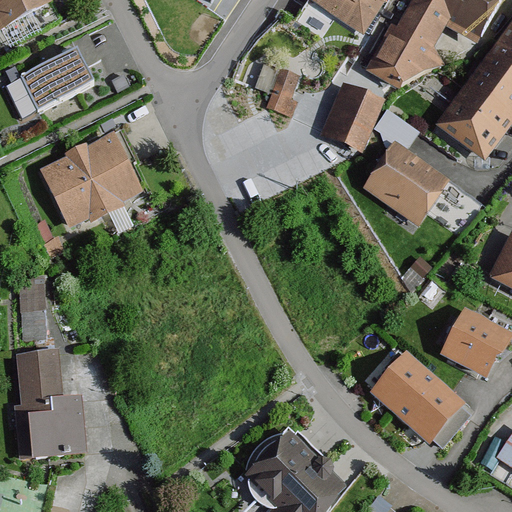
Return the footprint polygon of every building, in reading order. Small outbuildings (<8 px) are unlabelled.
[(0,0),(0,34),(57,7),(53,0),(0,0)] [(319,0),(384,44),(369,69),(400,86),(423,71),(442,63),(429,46),(445,19),(476,37),(497,0),(319,0)] [(511,29),(441,124),(484,156),(511,118),(511,29)] [(40,116),(97,88),(79,52),(22,80),(40,116)] [(278,76),(266,112),(286,119),(298,83),(278,76)] [(361,150),(381,105),(345,89),(325,134),(361,150)] [(69,235),(147,198),(118,138),(40,175),(69,235)] [(458,233),(477,205),(395,149),(368,188),(418,221),(425,211),(458,233)] [(511,245),(497,274),(511,281),(511,245)] [(506,332),(466,311),(444,351),(485,372),(506,332)] [(57,353),(20,357),(26,409),(16,410),(21,457),(34,456),(35,465),(88,460),(82,399),(62,402),(57,353)] [(461,403),(406,355),(374,391),(429,439),(461,403)] [(274,511),(320,511),(342,485),(288,430),(248,474),(251,477),(249,484),(252,492),(256,499),(263,504),(272,507),(279,507),(274,511)] [(511,442),(497,463),(511,472),(511,442)] [(0,474),(0,511),(40,511),(47,487),(0,474)]
